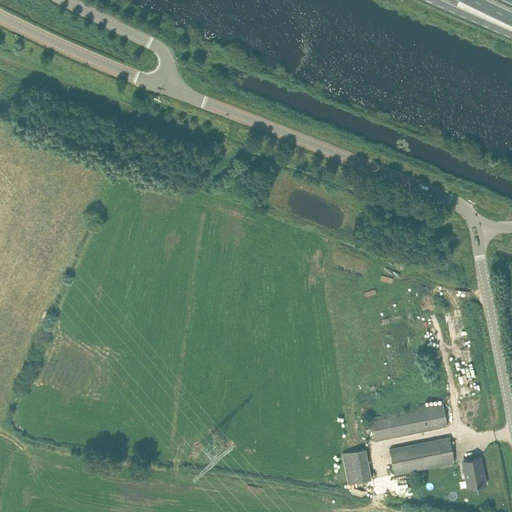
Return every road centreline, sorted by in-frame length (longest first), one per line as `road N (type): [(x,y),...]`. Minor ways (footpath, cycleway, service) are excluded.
road 1 (tertiary): [(474,228),(455,202),(164,87)]
road 2 (tertiary): [(511,418),(474,228)]
road 3 (tertiary): [(164,87),(0,15)]
road 4 (tertiary): [(164,87),(163,51),(62,0)]
